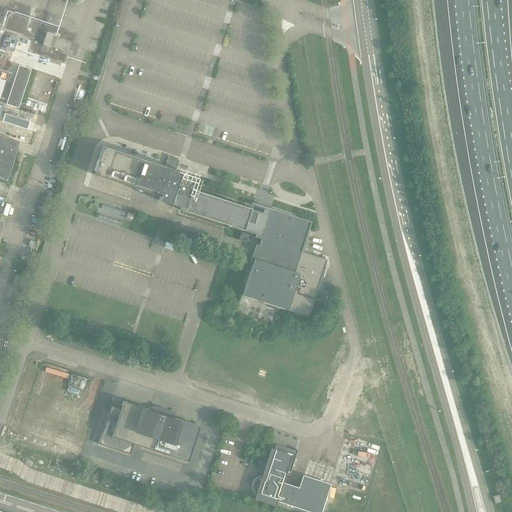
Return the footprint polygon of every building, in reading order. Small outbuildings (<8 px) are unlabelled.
[(0,178),(7,180),(20,142),(0,135),(0,72),(0,71),(0,41),(3,32),(0,31),(0,178)] [(47,32),(43,45),(49,47),(53,34),(47,32)] [(18,109),(31,69),(19,65),(6,104),(18,109)] [(246,243),(249,235),(251,229),(256,213),(249,211),(250,209),(190,189),(193,181),(181,177),(182,172),(174,169),(178,159),(168,155),(165,166),(102,146),(93,174),(160,196),(159,201),(180,208),(180,210),(242,230),(239,240),(246,243)] [(263,232),(256,230),(251,229),(249,235),(261,239),(259,246),(256,245),(250,263),(253,264),(242,296),(308,317),(314,300),(324,303),(331,281),(324,278),(327,269),(324,268),(327,260),(302,252),(311,222),(271,209),(263,232)] [(200,426),(174,418),(173,421),(148,413),(149,410),(123,401),(118,416),(109,413),(109,412),(108,412),(98,444),(130,455),(134,444),(188,462),(200,426)] [(297,452),(276,445),(274,450),(271,448),(262,476),(260,476),(259,476),(258,477),(256,477),(255,478),(254,479),(253,480),(252,482),(252,483),(251,484),(251,486),(251,487),(252,489),(252,490),(253,491),(254,492),(255,494),(256,494),(254,499),(276,506),(277,502),(308,511),(321,511),(325,504),(331,484),(318,480),(302,475),(298,488),(283,483),(286,474),(289,476),(297,452)] [(496,504),(501,502),(499,495),(493,497),(496,504)]
